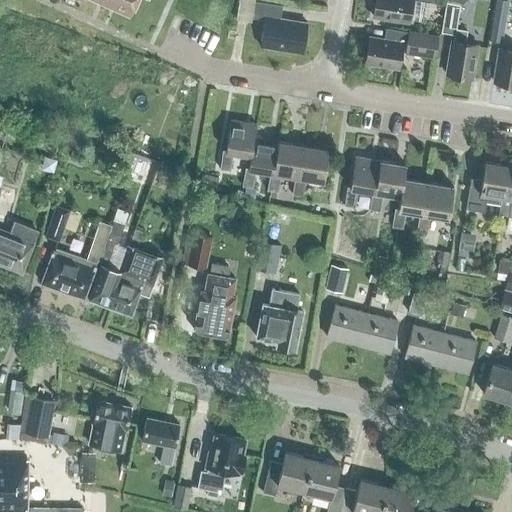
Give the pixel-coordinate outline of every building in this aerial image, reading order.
[(108,0),(106,6),(129,16),(136,0),(146,0),(147,0),(108,0)] [(440,0),(374,0),(372,16),(408,22),(411,0),(414,0),(440,4),(440,0)] [(495,0),(489,41),(502,43),(508,0),(495,0)] [(281,5),(253,1),(251,18),(263,20),(259,46),(301,53),(306,23),(279,19),(281,5)] [(455,29),(459,5),(447,3),(445,3),(440,33),(453,35),(453,41),(450,41),(445,74),(471,78),(476,45),(464,43),(466,30),(455,29)] [(404,53),(434,58),(437,36),(404,31),(402,43),(368,37),(364,63),(397,68),(400,52),(404,52),(404,53)] [(511,50),(498,49),(493,82),(511,85),(511,50)] [(253,138),(255,124),(229,120),(225,151),(222,150),(219,169),(229,170),(232,153),(249,156),(250,156),(253,138)] [(250,156),(249,156),(247,168),(244,168),(241,186),(252,188),(255,170),(269,173),(272,173),(277,142),(253,138),(250,156)] [(272,173),(269,173),(266,190),(277,192),(280,175),(294,177),(297,177),(302,146),(277,142),(272,173)] [(297,177),(294,177),(291,194),(302,196),(304,179),(323,181),(328,150),(302,146),(297,177)] [(374,193),(379,161),(354,156),(349,187),(346,187),(343,206),(354,208),(357,190),(371,192),(374,193)] [(374,193),(371,192),(368,210),(379,212),(382,194),(399,197),(402,178),(403,178),(405,165),(379,161),(374,193)] [(504,197),(509,166),(484,161),(480,180),(470,178),(465,209),(483,212),(485,202),(499,205),(501,197),(504,197)] [(511,166),(509,166),(504,197),(501,197),(499,205),(498,214),(511,216),(511,166)] [(217,176),(201,173),(198,188),(214,191),(217,176)] [(399,197),(397,209),(394,209),(391,227),(402,229),(404,211),(419,214),(422,214),(427,182),(403,178),(402,178),(399,197)] [(452,186),(427,182),(422,214),(419,214),(416,231),(426,233),(429,215),(447,218),(452,186)] [(68,211),(55,206),(44,236),(57,241),(68,211)] [(111,226),(109,225),(96,263),(100,264),(87,300),(106,306),(119,271),(117,271),(108,268),(119,237),(125,219),(114,215),(111,226)] [(0,264),(21,273),(38,229),(13,219),(8,232),(0,229),(0,264)] [(96,263),(109,225),(98,221),(85,259),(53,248),(40,283),(83,298),(96,263)] [(142,232),(134,229),(129,238),(138,242),(142,232)] [(211,237),(192,233),(186,266),(205,270),(211,237)] [(474,236),(460,233),(458,248),(472,251),(474,236)] [(280,245),(260,242),(255,269),(275,273),(280,245)] [(119,271),(106,306),(130,315),(142,281),(151,284),(160,257),(127,245),(117,271),(119,271)] [(387,258),(375,255),(373,264),(385,267),(387,258)] [(510,261),(499,260),(497,273),(508,275),(510,261)] [(201,285),(192,330),(226,336),(234,296),(231,296),(234,278),(221,276),(222,266),(210,263),(208,273),(207,273),(205,285),(201,285)] [(331,265),(325,288),(342,292),(348,269),(331,265)] [(299,294),(271,289),(268,305),(262,304),(255,337),(276,341),(276,346),(294,349),(301,312),(295,311),(298,299),(299,294)] [(511,291),(504,289),(498,308),(511,311),(511,291)] [(454,304),(451,314),(462,318),(466,307),(454,304)] [(357,345),(365,313),(334,305),(326,337),(357,345)] [(365,313),(357,345),(388,353),(396,321),(365,313)] [(511,333),(511,317),(500,314),(493,338),(509,343),(511,333)] [(435,365),(443,333),(412,325),(404,357),(435,365)] [(475,341),(443,333),(435,365),(466,373),(475,341)] [(511,385),(511,364),(510,370),(491,364),(482,393),(507,401),(511,385)] [(24,395),(17,440),(47,445),(56,401),(24,395)] [(129,407),(96,401),(91,423),(92,423),(89,436),(109,440),(107,447),(120,450),(124,430),(125,430),(129,407)] [(178,425),(145,418),(141,441),(163,445),(159,463),(170,465),(173,447),(174,447),(178,425)] [(218,489),(229,436),(213,433),(209,455),(207,455),(204,468),(206,468),(206,471),(200,470),(196,488),(206,490),(205,495),(215,497),(217,489),(218,489)] [(229,436),(218,489),(221,490),(225,472),(238,475),(238,473),(241,473),(245,455),(242,455),(245,439),(229,436)] [(94,482),(95,453),(81,452),(81,482),(94,482)] [(277,485),(303,492),(311,459),(284,452),(281,464),(270,461),(262,492),(274,495),(277,485)] [(24,511),(26,457),(0,456),(0,511),(24,511)] [(311,459),(303,492),(329,498),(325,511),(338,511),(345,488),(333,485),(338,465),(311,459)] [(174,481),(164,479),(161,495),(171,497),(174,481)] [(338,511),(379,511),(386,486),(359,479),(356,491),(345,488),(338,511)] [(190,488),(177,485),(173,506),(185,509),(190,488)] [(408,511),(413,493),(386,486),(379,511),(408,511)]
